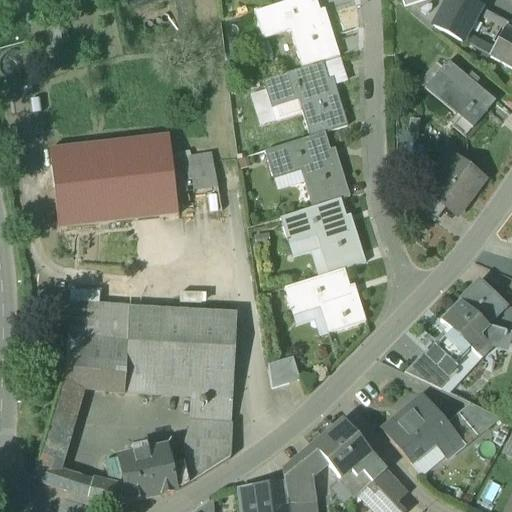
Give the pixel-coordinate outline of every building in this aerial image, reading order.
[(302,0),(292,3),(254,15),(262,40),(289,31),(302,72),(322,65),(339,60),(325,18),(321,19),(314,0),(302,0)] [(428,3),(426,0),(402,0),(405,10),(428,3)] [(480,10),(460,0),(448,0),(433,29),(461,44),(476,17),(480,10)] [(492,17),(480,10),(476,17),(488,24),(492,17)] [(511,27),(507,25),(489,59),(511,71),(511,27)] [(495,104),(447,64),(442,71),(428,87),(425,92),(472,131),(495,104)] [(302,72),(262,84),(270,109),(297,100),(310,140),(324,136),(347,129),(334,87),(329,88),(322,65),(302,72)] [(436,65),(422,82),(428,87),(442,71),(436,65)] [(138,119),(113,119),(113,138),(139,137),(138,119)] [(310,140),(264,155),(272,180),(299,171),(312,211),(339,202),(349,199),(336,157),(331,159),(324,136),(310,140)] [(168,139),(49,152),(58,232),(177,218),(172,171),(171,158),(168,139)] [(188,155),(171,158),(172,171),(190,168),(188,155)] [(453,162),(428,194),(446,208),(456,215),(481,183),(453,162)] [(190,168),(172,171),(177,218),(222,213),(212,164),(190,168)] [(428,194),(420,188),(408,204),(435,224),(446,208),(428,194)] [(312,211),(280,221),(288,246),(315,237),(328,277),(344,272),(365,265),(351,223),(347,225),(339,202),(312,211)] [(328,277),(284,291),(292,316),(319,307),(328,336),(365,324),(356,294),(351,295),(344,272),(328,277)] [(511,281),(508,279),(503,292),(511,296),(511,281)] [(504,310),(478,285),(459,304),(485,329),(486,329),(504,310)] [(485,329),(459,304),(440,324),(451,334),(435,351),(434,351),(437,354),(454,370),(454,369),(470,352),(471,351),(467,348),(485,329)] [(66,368),(44,444),(32,483),(70,495),(72,489),(71,488),(74,479),(57,473),(63,452),(62,451),(80,390),(125,395),(129,312),(129,311),(69,307),(67,339),(66,368)] [(511,313),(504,310),(486,329),(508,335),(511,336),(511,313)] [(236,318),(129,312),(125,395),(195,399),(232,400),(236,318)] [(508,335),(486,329),(485,329),(467,348),(471,351),(470,352),(479,361),(492,347),(503,350),(508,335)] [(431,347),(404,375),(441,393),(451,383),(438,371),(442,367),(433,359),(437,354),(434,351),(435,351),(431,347)] [(470,352),(454,369),(459,374),(459,375),(463,380),(480,362),(479,361),(470,352)] [(454,370),(437,354),(433,359),(442,367),(438,371),(451,383),(459,375),(459,374),(454,369),(454,370)] [(292,360),(281,364),(288,387),(299,383),(292,360)] [(281,364),(268,368),(272,392),(288,387),(281,364)] [(232,400),(195,399),(194,425),(231,427),(232,400)] [(445,427),(422,399),(382,432),(410,466),(434,446),(444,459),(460,447),(461,446),(445,427)] [(470,407),(445,427),(461,446),(460,447),(463,451),(500,421),(470,407)] [(381,469),(343,424),(312,450),(326,466),(339,482),(350,473),(353,476),(355,474),(359,478),(362,475),(368,481),(381,469)] [(231,427),(194,425),(189,442),(230,444),(231,427)] [(230,444),(189,442),(182,467),(187,488),(229,461),(230,444)] [(165,450),(118,461),(124,489),(128,506),(175,495),(169,470),(165,450)] [(312,450),(299,461),(313,477),(326,466),(312,450)] [(124,489),(118,461),(105,463),(110,486),(124,489)] [(299,461),(282,475),(284,488),(286,511),(313,511),(310,480),(313,477),(299,461)] [(182,467),(169,470),(175,495),(187,488),(182,467)] [(381,469),(368,481),(372,486),(384,474),(385,473),(381,469)] [(405,498),(384,474),(372,486),(359,498),(372,511),(390,511),(394,509),(405,498)] [(92,484),(74,479),(71,488),(72,489),(70,495),(87,501),(89,494),(92,484)] [(110,486),(93,482),(92,484),(89,494),(87,501),(117,508),(128,506),(124,489),(110,486)] [(286,511),(284,488),(251,493),(253,511),(286,511)] [(253,511),(251,493),(238,494),(240,511),(253,511)]
